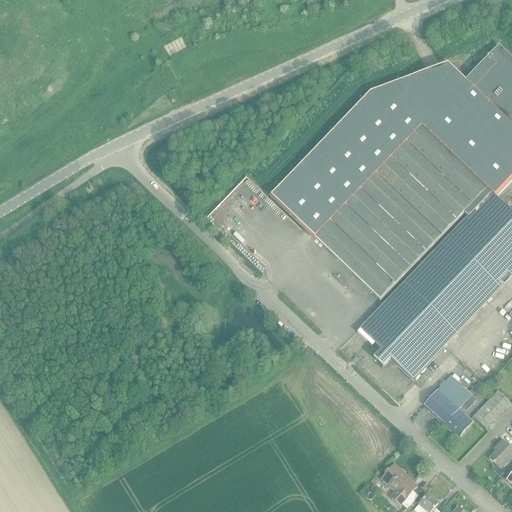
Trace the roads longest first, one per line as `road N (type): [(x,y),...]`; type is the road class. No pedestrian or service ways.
road 1 (residential): [(455,474),(183,216)]
road 2 (tertiary): [(116,145),(402,14)]
road 3 (unclassified): [(0,236),(100,166),(105,150)]
road 4 (tertiary): [(105,150),(0,211)]
